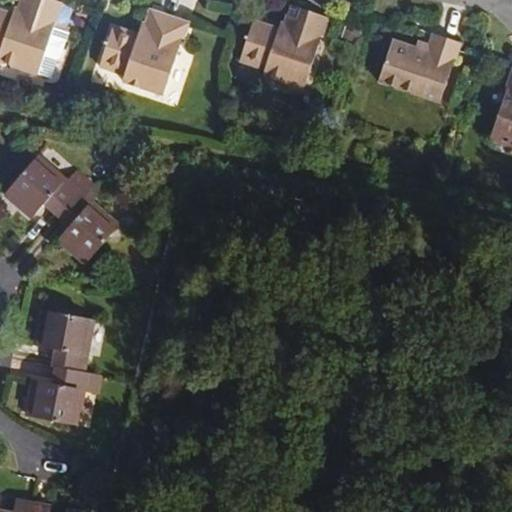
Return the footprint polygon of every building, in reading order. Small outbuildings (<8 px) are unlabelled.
[(56,65),(66,32),(64,32),(71,7),(48,0),(31,0),(24,25),(10,21),(12,16),(0,11),(0,61),(50,78),(54,65),(56,65)] [(24,25),(31,0),(20,0),(17,8),(14,8),(12,16),(10,21),(24,25)] [(289,40),(300,9),(290,6),(284,24),(280,23),(278,30),(277,35),(289,40)] [(302,91),(326,19),(300,9),(289,40),(277,35),(278,30),(253,22),(239,63),(264,71),(262,77),(302,91)] [(149,45),(160,15),(150,12),(144,29),(140,28),(138,36),(137,41),(149,45)] [(163,95),(186,24),(160,15),(149,45),(137,41),(138,36),(113,28),(100,67),(124,75),(123,82),(163,95)] [(441,103),(461,45),(435,35),(431,47),(428,54),(416,50),(393,41),(378,81),(441,103)] [(428,54),(431,47),(419,42),(416,50),(428,54)] [(511,72),(488,141),(511,148),(511,72)] [(39,156),(3,196),(31,220),(44,206),(69,229),(57,242),(84,267),(119,226),(93,202),(100,193),(75,171),(66,181),(39,156)] [(33,382),(26,416),(78,427),(85,392),(99,395),(102,376),(85,373),(95,321),(43,310),(36,347),(54,350),(51,368),(55,368),(51,385),(33,382)] [(0,496),(0,511),(75,511),(66,510),(65,511),(50,511),(52,507),(16,500),(13,511),(11,511),(0,509),(0,500),(1,497),(0,496)]
